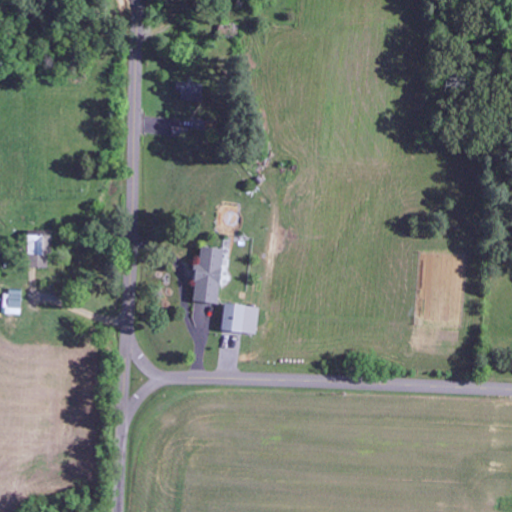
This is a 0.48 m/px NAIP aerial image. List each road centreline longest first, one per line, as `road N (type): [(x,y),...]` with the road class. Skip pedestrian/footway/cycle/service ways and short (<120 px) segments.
road 1 (tertiary): [(166,380),(144,368),(127,322),(138,0)]
road 2 (tertiary): [(511,390),(166,380)]
road 3 (residential): [(118,511),(122,425),(137,400),(166,380)]
